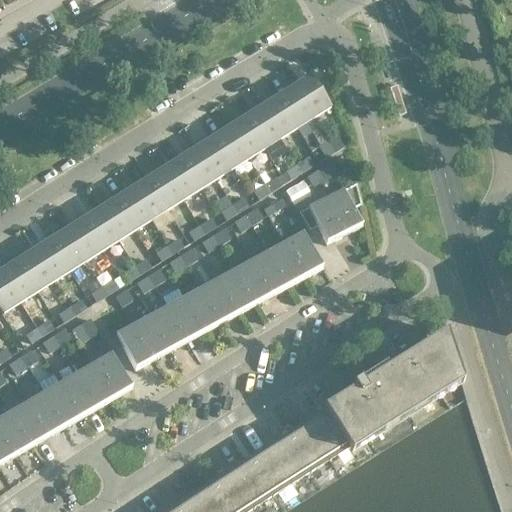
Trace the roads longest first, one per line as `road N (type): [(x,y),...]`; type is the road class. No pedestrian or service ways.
road 1 (residential): [(120,493),(427,297),(437,270),(418,254),(397,251)]
road 2 (residential): [(0,231),(298,38),(322,33)]
road 3 (residential): [(397,251),(95,447)]
road 4 (residential): [(397,251),(345,48),(322,33)]
road 5 (residential): [(509,182),(463,0)]
